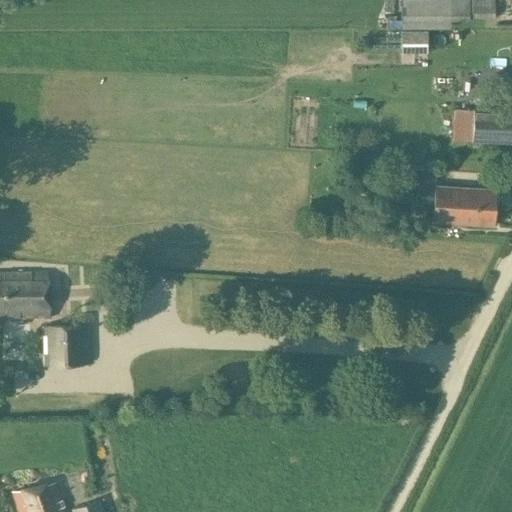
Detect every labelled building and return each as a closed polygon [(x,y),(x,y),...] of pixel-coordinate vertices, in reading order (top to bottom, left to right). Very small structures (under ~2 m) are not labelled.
[(400,0),(400,21),(495,21),(495,0),(400,0)] [(427,50),(427,32),(427,31),(400,32),(401,50),(427,50)] [(452,140),(511,143),(511,112),(453,109),(452,140)] [(430,222),(493,226),(496,190),(435,186),(436,169),(402,167),(399,205),(431,207),(430,222)] [(0,271),(0,317),(49,317),(48,271),(0,271)] [(42,367),(50,366),(89,365),(87,326),(39,327),(42,367)] [(11,492),(18,511),(64,511),(55,481),(11,492)] [(69,509),(70,511),(102,511),(98,499),(69,509)]
